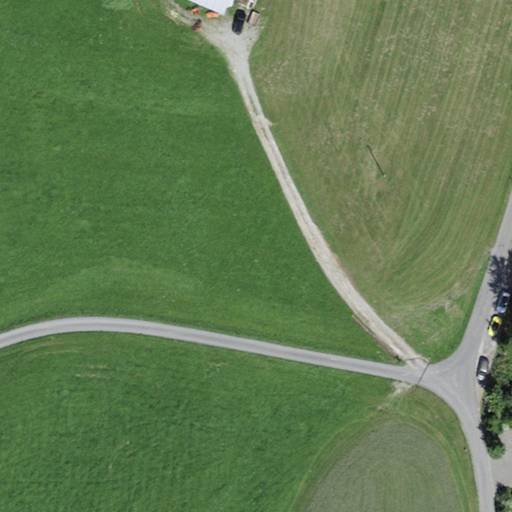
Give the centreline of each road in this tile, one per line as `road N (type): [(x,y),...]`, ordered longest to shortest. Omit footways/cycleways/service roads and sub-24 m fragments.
road 1 (track): [(467,386),(102,324),(0,345)]
road 2 (track): [(220,32),(312,244),(423,377)]
road 3 (residential): [(488,511),(466,359),(511,207)]
